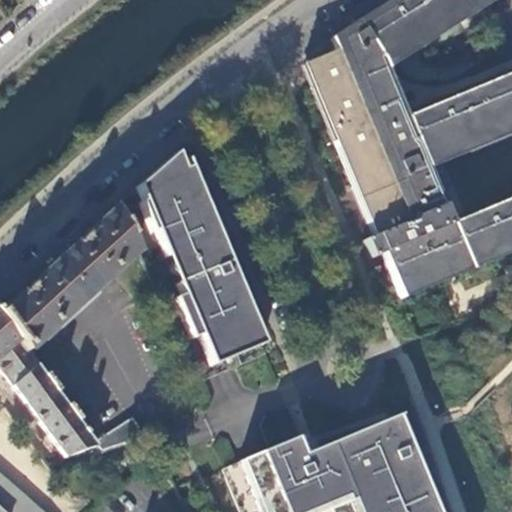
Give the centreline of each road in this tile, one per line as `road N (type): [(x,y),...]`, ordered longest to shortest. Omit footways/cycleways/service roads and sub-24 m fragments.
road 1 (residential): [(0,265),(115,157),(219,77)]
road 2 (residential): [(327,336),(219,77)]
road 3 (residential): [(119,312),(165,415),(191,431),(308,379)]
road 4 (residential): [(308,379),(339,400),(369,381),(364,345),(327,336)]
road 5 (residential): [(219,77),(326,0)]
